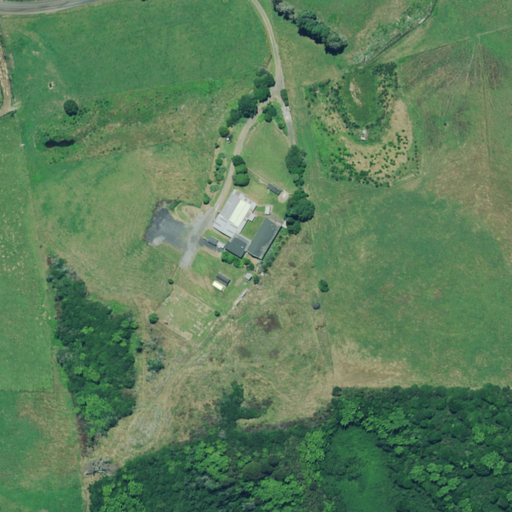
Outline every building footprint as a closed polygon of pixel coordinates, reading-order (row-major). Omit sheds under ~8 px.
[(281,190),(271,183),(268,187),(279,194),(281,190)] [(252,242),(240,234),(247,222),(249,219),(253,221),(256,216),(253,213),(255,210),(258,204),(246,197),(247,196),(237,190),(214,226),(233,237),(230,242),(226,248),(242,258),(252,242)] [(280,226),(267,218),(247,251),(261,259),(280,226)] [(219,241),(212,237),(209,241),(216,245),(219,241)] [(231,280),(220,273),(217,279),(228,285),(231,280)]
